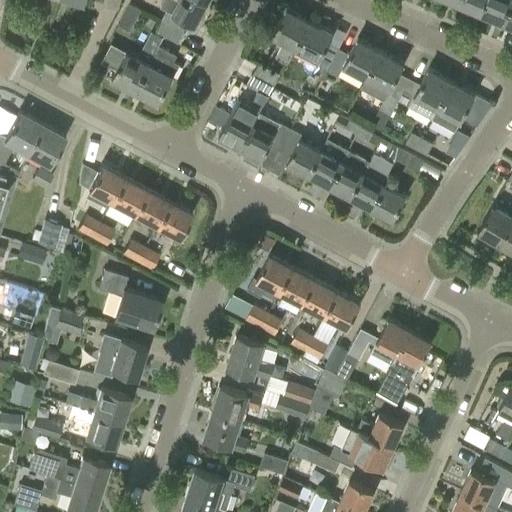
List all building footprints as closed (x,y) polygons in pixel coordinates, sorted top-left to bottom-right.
[(121,0),(104,0),(103,4),(119,9),(121,0)] [(207,2),(202,0),(164,0),(161,6),(167,9),(162,19),(183,30),(188,20),(195,24),(207,2)] [(459,0),(458,2),(480,11),(485,0),(459,0)] [(485,0),(480,11),(502,21),(511,0),(485,0)] [(511,0),(502,21),(511,24),(511,0)] [(118,23),(130,29),(142,7),(130,1),(118,23)] [(288,60),(295,46),(310,19),(286,7),(272,34),(284,40),(277,54),(288,60)] [(183,30),(162,19),(156,29),(178,40),(183,30)] [(310,19),(295,46),(318,59),(316,63),(327,69),(339,47),(328,41),(333,32),(310,19)] [(494,32),(511,40),(511,26),(499,21),(494,32)] [(339,47),(327,69),(338,75),(343,64),(366,76),(381,49),(358,36),(349,52),(339,47)] [(160,44),(150,62),(149,62),(135,89),(159,101),(179,62),(174,59),(177,53),(160,44)] [(135,89),(149,62),(126,49),(112,76),(135,89)] [(380,107),(390,112),(409,76),(399,71),(404,61),(381,49),(366,76),(367,77),(362,86),(384,98),(380,107)] [(253,72),(274,84),(280,73),(259,62),(253,72)] [(398,99),(409,105),(431,117),(452,79),(429,66),(421,82),(409,76),(390,112),(391,112),(398,99)] [(274,84),(253,72),(247,83),(268,94),(274,84)] [(452,79),(431,117),(455,129),(462,115),(477,124),(492,100),(452,79)] [(209,118),(223,125),(230,112),(216,104),(209,118)] [(248,104),(241,115),(231,110),(230,112),(223,125),(219,133),(241,145),(260,110),(248,104)] [(0,169),(16,174),(18,168),(5,160),(14,142),(26,149),(42,121),(19,108),(4,134),(0,132),(0,169)] [(280,122),(268,114),(260,110),(241,145),(262,156),(270,142),(280,148),(291,127),(280,122)] [(340,124),(343,125),(356,132),(360,125),(339,114),(333,126),(338,128),(340,124)] [(42,121),(26,149),(50,162),(65,134),(42,121)] [(360,125),(356,132),(369,140),(373,131),(360,125)] [(291,127),(280,148),(290,153),(287,160),(309,171),(321,148),(300,137),(302,133),(291,127)] [(432,142),(421,136),(411,131),(405,142),(427,153),(432,142)] [(321,148),(309,171),(330,183),(348,147),(339,142),(333,154),(321,148)] [(397,158),(402,147),(394,143),(388,153),(397,158)] [(348,147),(330,183),(351,194),(369,158),(348,147)] [(402,147),(397,158),(418,169),(423,158),(402,147)] [(369,158),(351,194),(373,205),(385,182),(364,171),(370,159),(369,158)] [(78,182),(87,187),(110,199),(123,175),(100,163),(97,169),(82,161),(78,182)] [(32,178),(46,185),(53,173),(39,165),(32,178)] [(0,228),(16,174),(0,169),(0,228)] [(133,211),(146,187),(123,175),(110,199),(133,211)] [(385,182),(373,205),(394,216),(406,193),(385,182)] [(156,223),(168,199),(146,187),(133,211),(156,223)] [(168,199),(156,223),(178,235),(191,211),(168,199)] [(499,241),(511,217),(511,213),(492,202),(477,228),(499,241)] [(77,228),(92,236),(100,218),(86,211),(77,228)] [(37,240),(62,248),(67,232),(60,230),(62,223),(44,217),(37,240)] [(511,217),(499,241),(511,248),(511,217)] [(115,226),(100,218),(92,236),(106,243),(115,226)] [(274,237),(264,232),(259,240),(269,246),(274,237)] [(123,252),(137,260),(145,244),(131,236),(123,252)] [(18,255),(42,262),(46,247),(22,240),(18,255)] [(160,251),(145,244),(137,260),(152,267),(160,251)] [(274,297),(292,264),(268,252),(256,276),(267,282),(262,291),(274,297)] [(302,300),(314,276),(292,264),(274,297),(275,298),(280,288),(302,300)] [(159,298),(124,287),(128,274),(104,267),(98,287),(120,294),(114,314),(151,325),(159,298)] [(324,312),(337,288),(314,276),(302,300),(324,312)] [(337,288),(324,312),(348,324),(360,300),(337,288)] [(260,325),(268,309),(254,302),(252,306),(247,304),(243,312),(247,315),(246,318),(260,325)] [(55,324),(77,332),(83,313),(60,306),(55,324)] [(11,323),(31,329),(35,315),(15,309),(11,323)] [(268,309),(260,325),(275,333),(283,317),(268,309)] [(398,350),(410,327),(388,315),(376,339),(398,350)] [(307,348),(315,333),(299,325),(291,340),(307,348)] [(408,383),(396,376),(401,368),(412,374),(432,338),(410,327),(398,350),(375,392),(396,403),(408,383)] [(227,364),(254,372),(270,377),(279,347),(264,340),(237,331),(227,364)] [(106,333),(102,345),(97,362),(136,374),(145,344),(120,336),(120,337),(106,333)] [(315,333),(307,348),(321,356),(329,341),(315,333)] [(326,365),(337,371),(348,351),(349,348),(337,342),(326,365)] [(38,352),(23,348),(18,363),(33,367),(38,352)] [(348,351),(337,371),(348,377),(359,357),(348,351)] [(43,372),(74,382),(79,367),(48,357),(43,372)] [(12,363),(0,359),(0,369),(9,373),(12,363)] [(348,377),(337,371),(326,365),(320,376),(318,384),(309,406),(325,412),(334,393),(339,395),(348,377)] [(34,383),(26,381),(13,377),(7,398),(28,404),(34,383)] [(280,392),(310,401),(315,388),(288,378),(284,392),(280,391),(280,392)] [(511,412),(511,378),(511,379),(498,405),(511,412)] [(214,406),(213,409),(239,418),(243,403),(259,408),(263,396),(221,382),(217,395),(214,395),(211,403),(214,406)] [(72,403),(122,419),(129,395),(100,386),(97,398),(81,393),(77,404),(73,402),(72,403)] [(280,392),(275,406),(305,417),(310,401),(280,392)] [(122,419),(72,403),(68,416),(78,419),(79,415),(90,419),(86,433),(114,442),(122,419)] [(205,434),(230,442),(229,446),(245,451),(250,438),(234,433),(239,418),(213,409),(205,434)] [(358,426),(393,442),(404,420),(379,409),(373,422),(362,417),(358,426)] [(7,429),(19,429),(20,414),(8,414),(7,429)] [(32,427),(58,435),(62,423),(35,415),(32,427)] [(470,424),(464,436),(484,447),(500,455),(505,445),(489,437),(491,434),(470,424)] [(58,435),(32,427),(31,427),(23,425),(20,436),(34,441),(38,430),(58,436),(58,435)] [(330,454),(341,460),(353,465),(359,453),(385,465),(389,465),(396,450),(392,444),(393,442),(358,426),(357,428),(352,425),(342,446),(335,443),(330,454)] [(341,460),(330,454),(297,439),(284,473),(291,476),(301,454),(336,470),(341,460)] [(511,448),(505,445),(500,455),(511,462),(511,448)] [(82,453),(78,466),(65,462),(66,456),(39,447),(34,450),(29,466),(100,488),(108,461),(82,453)] [(260,463),(284,471),(288,458),(264,451),(260,463)] [(82,511),(91,511),(100,488),(29,466),(46,472),(41,489),(20,482),(14,502),(35,508),(40,492),(54,497),(56,489),(69,494),(65,506),(82,511)] [(229,477),(194,466),(185,496),(227,509),(235,484),(250,489),(255,474),(232,467),(229,477)] [(461,489),(484,500),(495,477),(471,466),(461,489)] [(291,476),(284,473),(278,487),(297,495),(303,482),(291,476)] [(339,498),(364,509),(374,486),(349,475),(339,498)] [(451,510),(454,511),(494,511),(497,507),(484,500),(461,489),(451,510)] [(313,491),(306,510),(313,511),(317,511),(323,494),(313,491)] [(362,511),(364,509),(339,498),(339,499),(328,494),(320,511),(362,511)] [(185,496),(180,511),(226,511),(227,509),(185,496)] [(276,511),(292,511),(295,506),(282,500),(276,511)]
